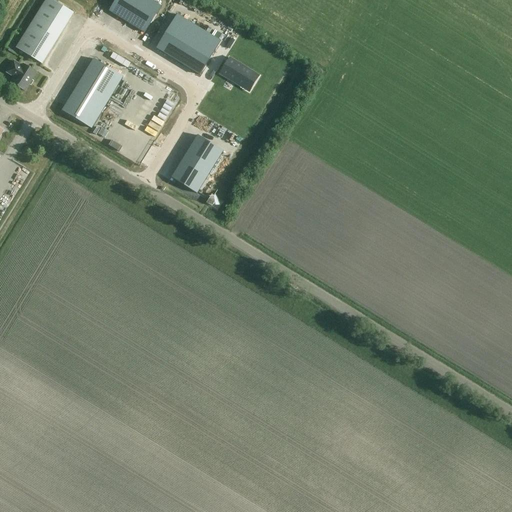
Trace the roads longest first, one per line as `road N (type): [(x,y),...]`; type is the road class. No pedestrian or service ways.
road 1 (tertiary): [(511,411),(144,185)]
road 2 (unclassified): [(34,117),(87,35),(106,36),(191,87),(195,101),(144,185)]
road 3 (tertiary): [(144,185),(34,117)]
